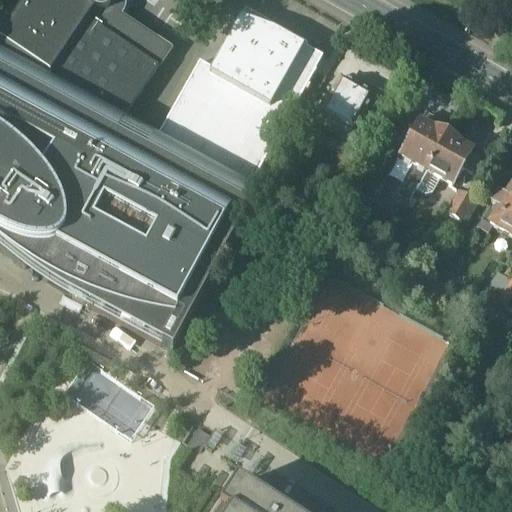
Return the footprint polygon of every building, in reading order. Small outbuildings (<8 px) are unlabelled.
[(0,44),(3,46),(0,51),(0,62),(126,121),(160,70),(176,47),(126,14),(122,18),(119,16),(119,15),(120,13),(121,11),(122,9),(122,7),(122,5),(122,2),(122,0),(123,0),(22,0),(26,2),(11,25),(0,41),(0,44)] [(158,137),(157,139),(251,190),(252,188),(251,188),(305,91),(307,92),(310,87),(308,86),(314,75),(315,76),(316,73),(315,72),(314,72),(311,70),(318,57),(260,24),(253,26),(240,21),(212,71),(200,64),(158,137)] [(18,266),(24,270),(32,275),(44,284),(47,286),(57,292),(65,297),(74,302),(173,355),(259,195),(251,190),(157,139),(138,128),(126,121),(0,62),(0,250),(3,253),(10,259),(14,262),(18,266)] [(372,99),(371,93),(363,88),(362,88),(357,91),(341,82),(322,114),(323,115),(317,126),(355,147),(360,146),(363,141),(362,135),(354,131),(372,99)] [(416,194),(445,140),(436,135),(441,127),(426,118),(421,128),(420,127),(401,162),(415,170),(399,198),(410,204),(416,194)] [(445,140),(416,194),(425,199),(432,197),(440,184),(452,191),(463,173),(472,178),(481,163),(471,157),(472,156),(456,148),(457,147),(445,140)] [(380,147),(355,194),(372,203),(397,156),(380,147)] [(261,196),(262,197),(273,203),(285,183),(287,184),(297,166),(283,158),(261,196)] [(491,208),(482,223),(490,227),(489,228),(511,240),(511,185),(505,182),(497,196),(490,208),(491,208)] [(447,215),(448,215),(462,223),(474,202),(459,193),(447,215)] [(496,275),(488,289),(502,298),(511,284),(496,275)] [(511,282),(511,284),(502,298),(497,306),(498,307),(490,320),(502,327),(510,315),(511,316),(511,314),(511,282)] [(447,290),(436,284),(425,304),(436,310),(447,290)] [(338,511),(210,438),(198,432),(193,429),(183,444),(172,460),(167,511),(338,511)]
